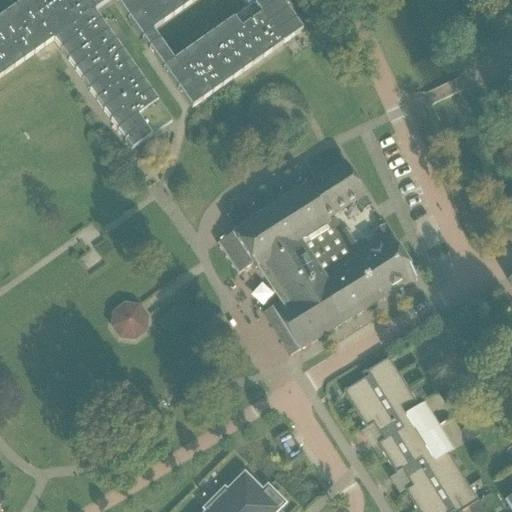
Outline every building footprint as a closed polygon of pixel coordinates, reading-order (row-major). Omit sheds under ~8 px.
[(69,0),(59,8),(53,0),(27,0),(0,19),(0,78),(53,41),(131,152),(171,124),(93,13),(112,0),(113,0),(191,110),(302,32),(278,0),(261,0),(173,63),(152,33),(198,0),(69,0)] [(235,234),(218,245),(224,254),(238,276),(250,268),(254,266),(265,283),(271,291),(280,305),(275,308),(272,310),(299,353),(417,280),(384,226),(375,232),(381,241),(360,255),(352,259),(337,235),(334,230),(329,222),(328,221),(357,203),(363,213),(372,208),(345,164),(344,165),(235,234)] [(334,219),(329,222),(334,230),(339,227),(334,219)] [(345,230),(337,235),(352,259),(360,255),(345,230)] [(150,316),(140,303),(123,303),(113,310),(111,324),(116,336),(129,342),(140,338),(148,330),(150,316)] [(364,381),(342,394),(365,430),(372,426),(383,443),(377,446),(395,476),(401,472),(411,489),(404,494),(416,511),(464,511),(468,510),(477,504),(447,455),(442,447),(448,443),(439,429),(444,425),(444,424),(438,428),(429,413),(423,417),(418,409),(388,360),(365,374),(368,378),(364,381)] [(480,377),(470,383),(493,420),(503,414),(480,377)] [(271,511),(282,501),(266,485),(261,490),(243,472),(225,490),(223,487),(203,507),(206,509),(202,511),(271,511)]
